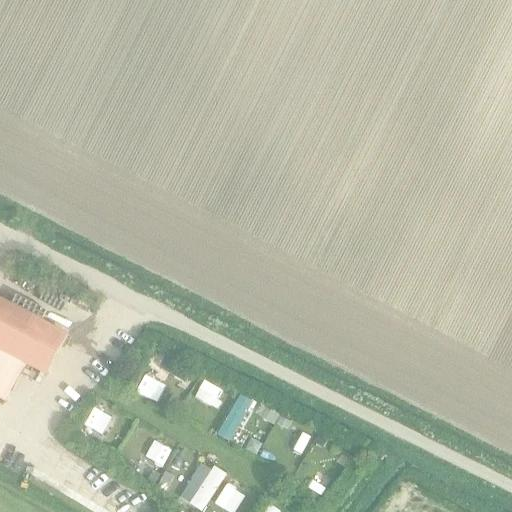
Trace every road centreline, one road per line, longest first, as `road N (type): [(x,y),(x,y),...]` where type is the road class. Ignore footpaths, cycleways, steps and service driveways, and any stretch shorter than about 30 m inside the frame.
road 1 (unclassified): [(511,492),(122,297)]
road 2 (residential): [(100,329),(26,447)]
road 3 (unclassified): [(122,297),(0,236)]
